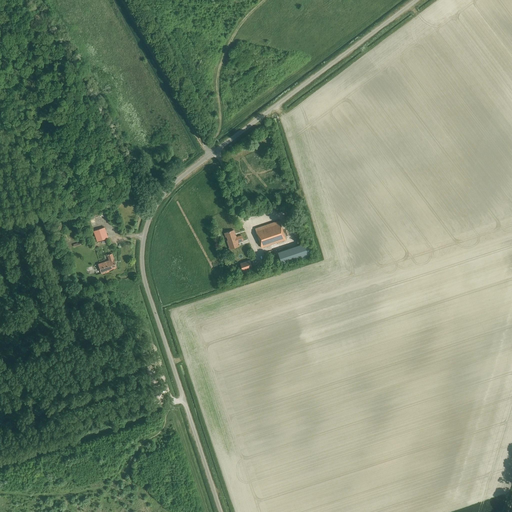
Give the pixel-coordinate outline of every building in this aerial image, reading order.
[(255,229),(261,248),(285,240),(279,221),(255,229)] [(93,232),(96,241),(107,238),(104,228),(93,232)] [(238,246),(237,242),(242,240),(241,236),(235,238),(233,230),(224,233),(225,237),(227,236),(228,240),(226,240),(229,249),(238,246)] [(278,252),(282,264),(310,254),(307,243),(278,252)] [(108,261),(101,263),(97,265),(100,273),(108,271),(108,269),(115,267),(111,254),(106,255),(108,261)] [(240,263),(242,270),(252,267),(250,260),(240,263)]
